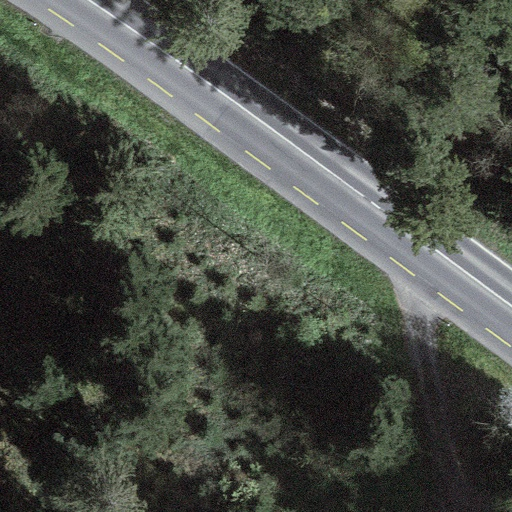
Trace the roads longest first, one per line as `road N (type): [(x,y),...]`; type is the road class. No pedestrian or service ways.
road 1 (secondary): [(511,306),(86,0)]
road 2 (track): [(472,511),(397,221)]
